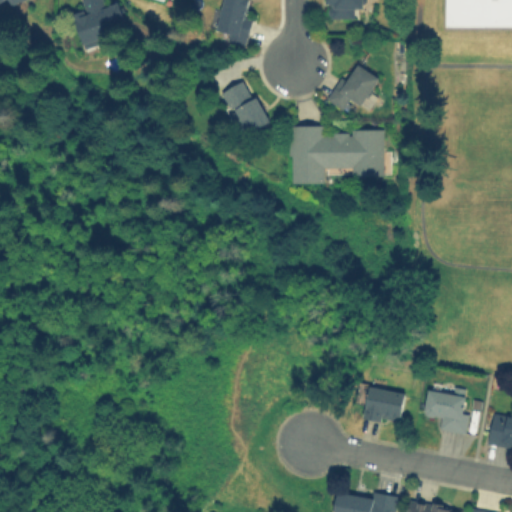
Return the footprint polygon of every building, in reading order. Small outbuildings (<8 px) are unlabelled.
[(83,47),(108,40),(103,22),(123,16),(118,0),(112,0),(103,3),(102,0),(81,0),(83,8),(73,11),(83,47)] [(247,0),(221,0),(216,28),(227,30),(226,39),(245,43),(251,16),(245,14),(247,0)] [(363,0),(325,0),(325,16),(353,16),(353,6),(363,6),(363,0)] [(446,0),(511,0),(511,24),(446,24),(446,0)] [(328,99),(343,109),(350,98),(360,105),(379,75),(352,59),(328,99)] [(220,91),(243,135),(269,121),(245,77),(220,91)] [(289,181),(323,181),(323,167),(352,166),(352,174),(383,174),(383,127),(350,127),(350,131),(324,131),(324,123),(289,123),(289,181)] [(398,421),(403,390),(367,384),(362,415),(398,421)] [(463,431),(469,392),(427,385),(423,412),(440,415),(438,427),(463,431)] [(511,443),(511,414),(491,412),(487,440),(511,443)] [(336,491),(332,511),(391,511),(395,493),(372,490),(371,496),(336,491)] [(460,511),(461,507),(408,498),(405,511),(460,511)]
